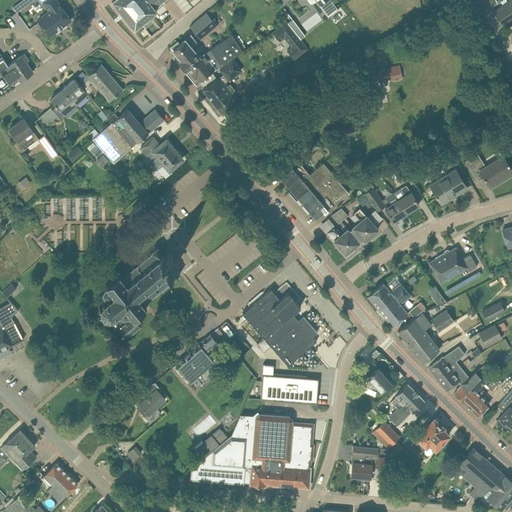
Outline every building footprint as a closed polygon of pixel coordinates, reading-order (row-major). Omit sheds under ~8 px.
[(22,0),(21,0),(13,6),(17,12),(26,5),(22,0)] [(41,0),(50,12),(39,21),(38,19),(50,35),(71,20),(56,0),(41,0)] [(113,0),(112,1),(134,29),(157,11),(154,7),(147,0),(113,0)] [(315,0),(328,16),(338,9),(331,0),(315,0)] [(478,0),(483,10),(491,6),(488,0),(478,0)] [(511,18),(511,2),(510,0),(494,11),(503,24),(511,18)] [(309,19),(318,14),(316,10),(307,15),(309,19)] [(190,26),(201,39),(217,24),(206,11),(190,26)] [(292,18),(287,22),(301,39),(305,35),(292,18)] [(286,22),(273,32),(280,40),(284,37),(288,34),(296,43),(292,46),(288,50),(294,58),(307,48),(286,22)] [(178,62),(194,81),(197,79),(203,85),(216,76),(212,72),(220,65),(243,51),(232,34),(213,46),(200,57),(195,50),(192,47),(196,42),(191,34),(180,43),(178,41),(171,47),(180,58),(179,59),(178,62)] [(19,79),(20,81),(33,71),(26,61),(29,60),(24,53),(9,64),(3,56),(0,58),(0,71),(1,71),(10,83),(12,81),(14,83),(19,79)] [(348,59),(359,79),(378,69),(370,55),(362,59),(359,53),(348,59)] [(203,89),(223,114),(240,101),(225,82),(241,70),(232,58),(219,68),(223,73),(203,89)] [(87,84),(92,90),(97,86),(110,100),(123,89),(122,88),(102,65),(102,64),(101,64),(88,75),(88,76),(89,76),(90,77),(84,82),(87,84)] [(295,69),(299,77),(310,71),(306,64),(295,69)] [(252,85),(258,98),(298,78),(294,70),(286,74),(281,65),(265,72),(268,78),(252,85)] [(378,70),(380,80),(401,76),(399,66),(378,70)] [(74,78),(62,88),(76,104),(92,90),(87,84),(84,82),(80,85),(74,78)] [(57,106),(52,109),(60,118),(76,104),(62,88),(50,99),(57,106)] [(93,138),(101,148),(136,118),(128,108),(118,116),(114,112),(104,120),(108,125),(93,138)] [(101,148),(113,162),(164,119),(155,109),(140,122),(136,118),(101,148)] [(332,114),(337,132),(356,127),(352,109),(332,114)] [(14,142),(21,151),(38,139),(32,131),(33,130),(24,118),(9,128),(18,140),(14,142)] [(383,137),(399,133),(396,124),(381,129),(383,137)] [(38,139),(53,159),(59,155),(44,134),(38,139)] [(145,143),(140,147),(151,159),(148,161),(156,170),(164,163),(169,170),(175,165),(183,158),(166,139),(159,144),(153,136),(145,143)] [(303,144),(295,151),(298,155),(306,148),(303,144)] [(78,145),(68,154),(74,161),(84,152),(78,145)] [(477,153),(464,161),(472,173),(477,181),(478,181),(476,178),(482,174),(484,177),(488,185),(502,176),(504,179),(511,173),(511,168),(509,164),(508,162),(506,163),(502,156),(486,166),(477,153)] [(293,154),(279,167),(282,170),(280,172),(280,176),(291,189),(289,191),(288,191),(299,204),(300,204),(300,203),(302,202),(312,214),(316,217),(323,211),(324,213),(349,192),(324,162),(310,174),(293,154)] [(409,176),(402,165),(393,171),(400,182),(409,176)] [(467,188),(462,179),(455,169),(430,185),(441,202),(452,195),(453,196),(467,188)] [(51,176),(42,178),(44,185),(52,183),(51,176)] [(24,178),(17,183),(21,190),(29,184),(24,178)] [(372,187),(371,188),(363,179),(358,180),(367,191),(364,193),(372,203),(380,197),(372,187)] [(406,184),(394,192),(406,212),(419,204),(406,184)] [(406,212),(394,192),(381,200),(393,220),(406,212)] [(333,227),(327,232),(334,239),(333,240),(345,254),(352,248),(359,242),(359,241),(363,238),(364,240),(371,234),(378,229),(366,215),(360,207),(354,212),(360,219),(359,220),(352,226),(353,227),(349,230),(347,227),(340,233),(339,234),(333,227)] [(348,215),(341,207),(336,211),(343,219),(348,215)] [(343,219),(336,211),(331,214),(338,223),(343,219)] [(328,231),(334,223),(327,218),(321,225),(328,231)] [(511,228),(511,226),(502,229),(507,245),(511,243),(511,228)] [(126,271),(127,272),(122,276),(118,272),(105,284),(109,288),(105,288),(102,293),(104,298),(107,300),(104,302),(103,301),(102,301),(103,303),(101,306),(99,306),(98,307),(101,308),(101,312),(99,312),(99,314),(101,313),(104,316),(103,318),(104,319),(105,317),(109,318),(109,320),(110,320),(110,323),(116,330),(119,328),(127,337),(141,325),(138,322),(142,319),(137,314),(145,307),(146,308),(147,307),(143,303),(149,298),(150,300),(169,284),(168,282),(174,278),(180,274),(173,265),(176,262),(177,263),(178,263),(177,261),(177,260),(178,259),(171,250),(170,251),(169,251),(167,250),(166,251),(167,252),(164,254),(157,246),(151,251),(152,251),(146,256),(145,255),(126,271)] [(476,265),(475,262),(470,254),(463,258),(456,247),(429,262),(440,282),(467,267),(469,270),(476,265)] [(264,261),(260,264),(264,269),(266,267),(268,266),(264,261)] [(447,294),(482,274),(479,269),(444,289),(447,294)] [(367,294),(379,309),(396,295),(396,294),(404,287),(400,282),(390,290),(383,282),(367,294)] [(3,292),(7,297),(16,289),(12,284),(3,292)] [(379,309),(392,325),(408,312),(400,302),(410,294),(404,287),(396,294),(396,295),(379,309)] [(271,288),(242,312),(263,336),(255,343),(262,352),(270,345),(288,365),(296,358),(295,356),(308,346),(309,347),(316,341),(311,334),(316,330),(317,331),(303,315),(304,317),(299,321),(298,319),(297,321),(291,314),(300,306),(288,292),(278,300),(275,296),(277,295),(271,288)] [(482,310),(487,320),(505,310),(500,300),(482,310)] [(0,351),(23,339),(11,316),(18,310),(11,301),(0,307),(0,351)] [(417,304),(409,311),(414,317),(421,310),(417,304)] [(445,309),(431,319),(433,322),(438,317),(440,320),(449,314),(445,309)] [(398,330),(408,343),(418,335),(416,333),(423,328),(424,329),(431,323),(422,312),(406,324),(398,330)] [(438,317),(433,322),(439,331),(453,320),(449,314),(440,320),(438,317)] [(478,333),(486,347),(502,338),(495,324),(478,333)] [(217,328),(176,363),(190,380),(199,373),(205,379),(212,373),(206,367),(214,360),(208,353),(205,350),(210,346),(213,349),(218,344),(215,340),(222,333),(217,328)] [(418,335),(408,343),(422,361),(439,348),(424,329),(423,328),(416,333),(418,335)] [(428,367),(447,390),(467,374),(459,363),(452,368),(450,365),(456,360),(465,353),(459,345),(428,367)] [(469,406),(478,415),(490,402),(482,394),(483,393),(483,391),(479,387),(486,380),(484,378),(491,371),(484,364),(476,371),(475,371),(466,380),(454,392),(464,402),(464,401),(465,402),(465,404),(467,406),(469,406)] [(377,391),(379,393),(391,382),(377,367),(368,376),(369,376),(358,401),(368,405),(374,390),(377,391)] [(262,374),(260,398),(316,402),(318,378),(273,375),(262,374)] [(511,378),(503,388),(508,393),(511,388),(511,378)] [(159,387),(155,382),(154,381),(150,385),(152,386),(137,399),(136,397),(132,400),(136,405),(136,406),(150,422),(161,412),(156,407),(165,399),(156,389),(159,387)] [(395,396),(390,401),(398,408),(390,416),(397,424),(411,411),(412,412),(424,399),(408,383),(395,396)] [(504,424),(508,427),(511,422),(511,388),(508,393),(504,397),(511,403),(511,402),(511,407),(509,405),(498,417),(504,423),(504,424)] [(191,467),(190,479),(243,483),(244,481),(250,482),(250,483),(265,485),(265,483),(308,487),(311,459),(312,460),(314,444),(312,443),(314,423),(292,421),(292,419),(289,414),(260,412),(259,413),(257,410),(252,414),(240,413),(231,433),(228,436),(204,456),(191,467)] [(439,426),(441,423),(434,417),(411,442),(421,451),(425,447),(426,447),(429,444),(435,449),(449,435),(439,426)] [(397,440),(401,436),(384,420),(372,432),(388,448),(389,447),(397,440)] [(20,429),(1,446),(2,446),(10,455),(22,469),(36,456),(30,449),(35,445),(20,429)] [(211,434),(195,447),(204,456),(228,436),(222,430),(214,437),(211,434)] [(389,447),(398,456),(405,449),(397,440),(389,447)] [(135,444),(126,452),(132,459),(141,452),(135,444)] [(390,448),(388,448),(353,445),(351,462),(352,462),(351,475),(370,477),(371,464),(376,465),(376,466),(377,466),(377,467),(388,468),(390,448)] [(0,465),(7,459),(6,459),(10,455),(2,446),(0,448),(0,465)] [(469,492),(478,500),(489,488),(492,490),(505,475),(473,446),(464,456),(461,454),(462,452),(450,465),(461,475),(462,474),(475,485),(469,492)] [(43,475),(53,484),(48,489),(59,500),(63,496),(64,497),(78,483),(56,462),(43,475)] [(506,508),(506,509),(511,502),(511,481),(505,475),(492,490),(489,488),(478,500),(477,501),(482,505),(491,507),(495,503),(500,508),(507,500),(510,504),(506,508)] [(5,507),(9,511),(38,511),(35,508),(21,493),(5,507)]
